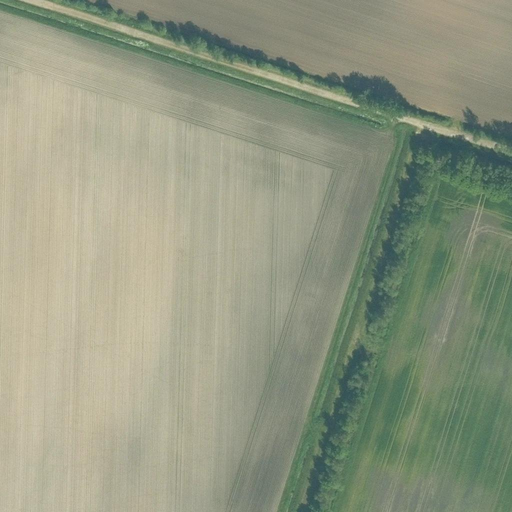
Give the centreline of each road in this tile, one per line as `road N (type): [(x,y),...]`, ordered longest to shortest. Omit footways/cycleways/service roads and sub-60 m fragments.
road 1 (track): [(31,0),(511,149)]
road 2 (track): [(421,120),(296,511)]
